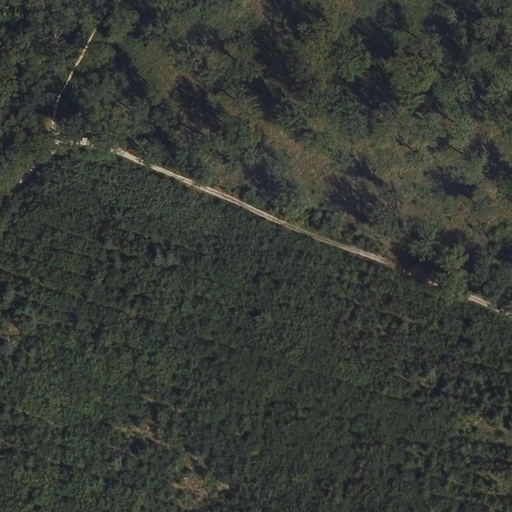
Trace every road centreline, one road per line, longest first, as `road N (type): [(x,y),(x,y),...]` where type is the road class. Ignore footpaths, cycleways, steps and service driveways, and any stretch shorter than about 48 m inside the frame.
road 1 (track): [(0,100),(511,310)]
road 2 (track): [(0,205),(40,160),(54,97),(106,0)]
